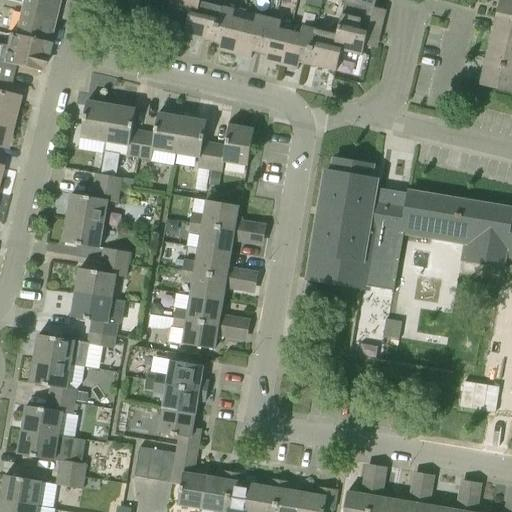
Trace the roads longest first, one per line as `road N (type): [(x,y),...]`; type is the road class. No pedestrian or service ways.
road 1 (residential): [(511,466),(283,430),(263,418),(257,394),(301,121)]
road 2 (residential): [(0,308),(68,48)]
road 3 (residential): [(301,121),(282,98),(68,48)]
road 4 (residential): [(511,149),(383,119)]
road 5 (residential): [(383,119),(412,0)]
